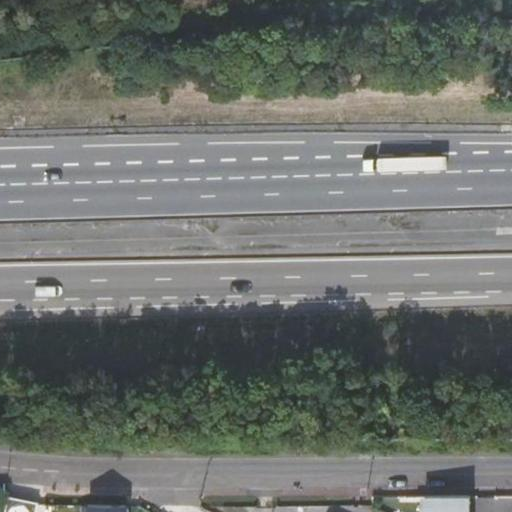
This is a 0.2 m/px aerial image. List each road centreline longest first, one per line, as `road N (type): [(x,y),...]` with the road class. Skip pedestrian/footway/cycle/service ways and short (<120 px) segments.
road 1 (trunk): [(511,170),(0,185)]
road 2 (trunk): [(0,278),(511,268)]
road 3 (residential): [(511,475),(0,466)]
